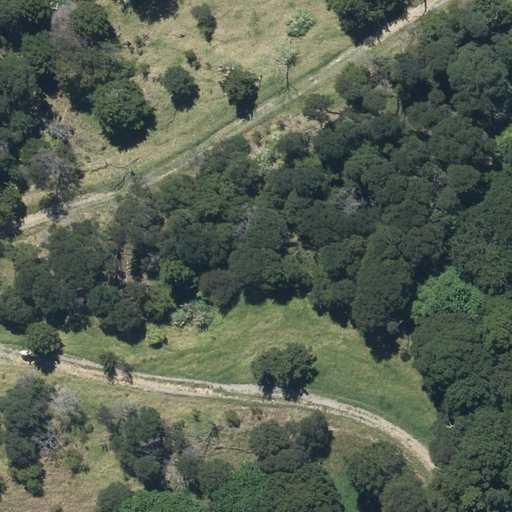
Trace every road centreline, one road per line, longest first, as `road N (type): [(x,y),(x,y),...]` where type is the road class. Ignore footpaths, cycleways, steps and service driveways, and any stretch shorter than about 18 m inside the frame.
road 1 (track): [(0,235),(185,177),(445,0)]
road 2 (track): [(0,360),(309,406),(397,432),(457,511)]
